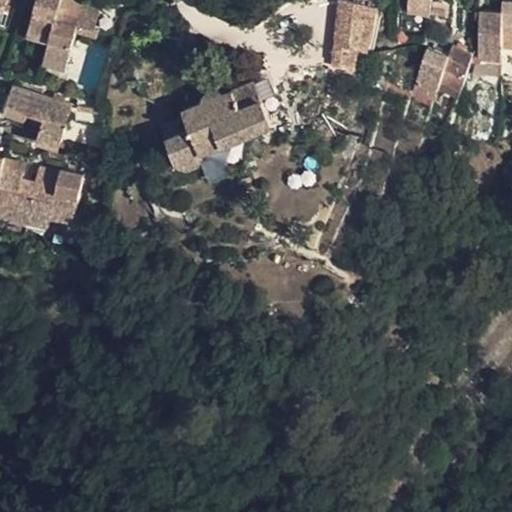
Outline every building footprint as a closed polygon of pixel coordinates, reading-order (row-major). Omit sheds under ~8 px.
[(51,35),(49,43),(45,57),(67,64),(76,32),(78,23),(95,28),(101,6),(80,0),(36,0),(28,28),(51,35)] [(371,52),(380,8),(340,0),(326,67),(353,73),(358,50),(371,52)] [(480,51),(503,51),(503,48),(504,41),(511,41),(511,0),(502,0),(503,9),(480,9),(480,51)] [(430,14),(431,7),(407,5),(406,13),(430,14)] [(92,36),(95,28),(78,23),(76,32),(92,36)] [(162,23),(160,41),(181,43),(183,26),(162,23)] [(26,36),(49,43),(51,35),(28,28),(26,36)] [(453,42),(449,52),(439,83),(460,90),(475,49),(453,42)] [(439,83),(449,52),(428,44),(412,91),(414,91),(434,99),(437,89),(439,83)] [(65,69),(67,64),(45,57),(44,63),(65,69)] [(201,160),(206,151),(273,124),(254,81),(224,93),(218,90),(212,90),(206,92),(202,95),(203,101),(184,109),(191,128),(167,137),(177,161),(181,165),(188,167),(196,164),(201,160)] [(6,105),(28,111),(44,117),(39,135),(61,143),(73,101),(12,83),(6,105)] [(439,83),(437,89),(458,96),(460,90),(439,83)] [(431,108),(434,99),(414,91),(411,100),(431,108)] [(25,120),(28,111),(6,105),(4,114),(25,120)] [(59,150),(61,143),(39,135),(37,143),(59,150)] [(0,155),(0,204),(15,209),(15,217),(48,224),(50,215),(52,207),(74,213),(83,174),(61,168),(59,170),(38,164),(37,179),(23,176),(23,169),(1,164),(3,157),(0,155)] [(0,214),(15,217),(15,209),(0,204),(0,214)] [(72,220),(74,213),(52,207),(50,215),(72,220)]
